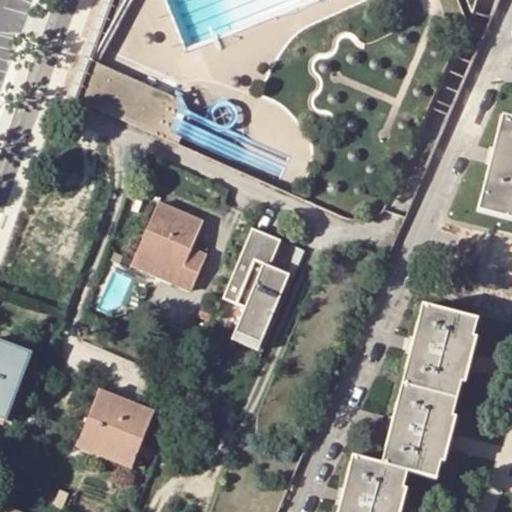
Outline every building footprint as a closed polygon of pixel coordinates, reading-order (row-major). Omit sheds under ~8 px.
[(103,0),(70,93),(70,94),(81,99),(88,81),(90,75),(96,59),(101,45),(126,0),(103,0)] [(96,59),(90,75),(88,81),(81,99),(95,105),(112,113),(117,116),(134,123),(163,135),(175,107),(179,96),(169,92),(109,65),(96,59)] [(511,121),(500,119),(476,212),(511,220),(511,121)] [(191,249),(201,224),(158,205),(133,259),(158,271),(161,265),(181,274),(175,287),(190,293),(206,256),(191,249)] [(252,231),(251,231),(222,301),(226,303),(244,310),(250,313),(240,337),(260,346),(287,280),(268,272),(280,243),(252,231)] [(130,267),(175,287),(181,274),(161,265),(158,271),(133,259),(130,267)] [(470,337),(475,320),(421,305),(399,386),(454,401),(459,383),(462,384),(474,339),(470,337)] [(250,313),(244,310),(234,335),(240,337),(250,313)] [(199,342),(180,334),(172,352),(192,360),(199,342)] [(260,346),(240,337),(237,345),(257,354),(260,346)] [(28,355),(0,343),(0,421),(2,422),(28,355)] [(399,386),(378,465),(405,472),(434,480),(438,463),(442,464),(454,418),(451,418),(454,401),(399,386)] [(146,412),(97,392),(74,448),(128,471),(147,426),(152,414),(146,412)] [(153,397),(146,412),(152,414),(147,426),(165,434),(177,407),(153,397)] [(401,489),(405,472),(378,465),(349,457),(334,511),(398,511),(405,490),(401,489)]
